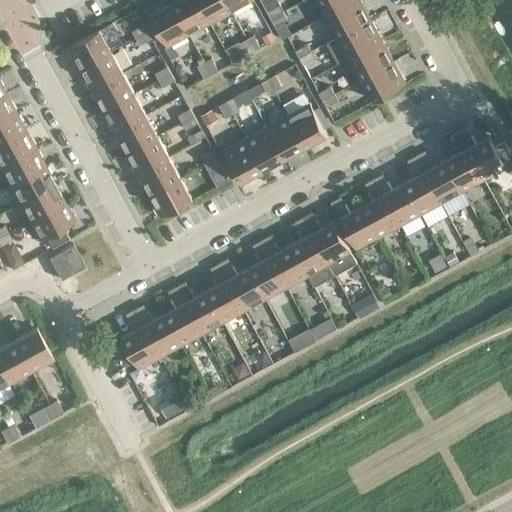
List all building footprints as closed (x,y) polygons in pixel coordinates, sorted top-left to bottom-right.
[(210,23),(197,0),(176,0),(172,2),(189,34),(210,23)] [(231,11),(225,0),(197,0),(210,23),(231,11)] [(251,0),(225,0),(231,11),(251,0)] [(354,0),(319,0),(327,15),(354,0)] [(370,18),(360,0),(354,0),(327,15),(339,35),(370,18)] [(189,34),(172,2),(150,15),(167,46),(189,34)] [(279,4),(267,11),(271,18),(283,11),(279,4)] [(287,18),(283,11),(271,18),(275,25),(287,18)] [(382,39),(370,18),(339,35),(350,57),(382,39)] [(148,31),(144,24),(132,31),(135,38),(148,31)] [(111,51),(99,29),(68,46),(80,68),(111,51)] [(152,38),(148,31),(135,38),(139,45),(152,38)] [(272,32),(262,37),(266,44),(275,39),(272,32)] [(253,34),(246,38),(253,51),(260,47),(253,34)] [(253,51),(246,38),(239,42),(246,55),(253,51)] [(393,61),(382,39),(350,57),(362,78),(393,61)] [(307,44),(295,50),(299,57),(311,51),(307,44)] [(123,72),(111,51),(80,68),(91,89),(123,72)] [(315,58),(311,51),(299,57),(303,64),(315,58)] [(211,58),(204,62),(211,74),(218,70),(211,58)] [(406,83),(393,61),(362,78),(374,100),(406,83)] [(211,74),(204,62),(197,65),(204,78),(211,74)] [(171,73),(167,66),(155,73),(158,80),(171,73)] [(134,93),(123,72),(91,89),(103,110),(134,93)] [(175,80),(171,73),(158,80),(162,87),(175,80)] [(282,87),(275,74),(268,78),(275,91),(282,87)] [(275,91),(268,78),(261,82),(268,94),(275,91)] [(331,86),(318,92),(322,99),(334,93),(331,86)] [(247,89),(239,93),(245,104),(253,100),(247,89)] [(0,119),(16,111),(6,93),(0,96),(0,119)] [(146,114),(134,93),(103,110),(114,131),(146,114)] [(338,100),(334,93),(322,99),(326,106),(338,100)] [(239,110),(233,97),(226,101),(233,113),(239,110)] [(233,113),(226,101),(219,105),(225,117),(233,113)] [(310,102),(288,114),(305,146),(327,134),(324,129),(313,109),(310,102)] [(313,109),(324,129),(330,126),(319,106),(313,109)] [(194,115),(190,108),(178,115),(181,122),(194,115)] [(211,109),(201,115),(206,125),(217,118),(211,109)] [(0,142),(25,129),(16,111),(0,119),(0,142)] [(157,135),(146,114),(114,131),(126,152),(157,135)] [(305,146),(288,114),(267,126),(284,158),(305,146)] [(198,122),(194,115),(181,122),(185,129),(198,122)] [(284,158),(267,126),(246,137),(263,169),(284,158)] [(467,127),(458,132),(484,179),(506,167),(508,171),(511,168),(511,155),(504,141),(494,146),(489,135),(475,143),(467,127)] [(0,166),(35,147),(25,129),(0,142),(0,166)] [(484,179),(458,132),(450,136),(458,152),(445,159),(463,191),(484,179)] [(193,133),(186,137),(190,144),(197,140),(193,133)] [(169,156),(157,135),(126,152),(137,173),(169,156)] [(263,169),(246,137),(223,150),(241,181),(263,169)] [(45,165),(35,147),(0,166),(0,167),(9,184),(45,165)] [(217,157),(213,150),(201,157),(205,164),(217,157)] [(424,150),(416,155),(442,202),(463,191),(445,159),(433,166),(424,150)] [(442,202),(416,155),(407,160),(416,175),(403,182),(421,214),(442,202)] [(181,177),(169,156),(137,173),(149,194),(181,177)] [(221,164),(217,157),(205,164),(208,171),(221,164)] [(55,183),(45,165),(9,184),(19,202),(55,183)] [(383,173),(374,178),(400,225),(421,214),(403,182),(391,189),(383,173)] [(193,199),(181,177),(149,194),(161,216),(193,199)] [(400,225),(374,178),(365,183),(374,198),(361,205),(379,237),(400,225)] [(65,201),(55,183),(19,202),(29,220),(65,201)] [(340,196),(331,202),(356,249),(379,237),(361,205),(349,212),(340,196)] [(75,220),(65,201),(29,220),(39,239),(75,220)] [(312,212),(303,217),(335,274),(357,262),(334,220),(320,227),(312,212)] [(335,274),(303,217),(295,221),(303,237),(291,244),(308,275),(314,286),(335,274)] [(0,245),(12,239),(8,232),(0,235),(0,245)] [(270,235),(261,240),(287,287),(308,275),(291,244),(278,250),(270,235)] [(477,250),(469,235),(462,239),(470,254),(477,250)] [(287,287),(261,240),(253,244),(261,260),(249,267),(266,298),(287,287)] [(85,265),(73,244),(61,250),(73,272),(85,265)] [(73,272),(61,250),(49,257),(61,279),(73,272)] [(450,265),(459,260),(453,250),(444,255),(450,265)] [(435,273),(447,266),(440,253),(428,260),(435,273)] [(228,258),(219,263),(245,310),(266,298),(249,267),(236,274),(228,258)] [(245,310),(219,263),(210,268),(219,283),(206,290),(224,321),(245,310)] [(186,281),(177,286),(203,333),(224,321),(206,290),(194,296),(186,281)] [(203,333),(177,286),(168,290),(177,306),(164,313),(181,344),(203,333)] [(392,295),(388,287),(381,291),(385,299),(392,295)] [(380,304),(374,294),(367,298),(373,308),(380,304)] [(144,304),(135,309),(160,356),(181,344),(164,313),(152,320),(144,304)] [(160,356),(135,309),(126,314),(135,329),(121,336),(138,368),(160,356)] [(326,333),(320,321),(310,327),(316,338),(326,333)] [(53,359),(36,327),(14,339),(31,371),(53,359)] [(31,371),(14,339),(0,346),(0,363),(10,382),(31,371)] [(234,366),(233,371),(237,380),(250,373),(243,361),(234,366)] [(0,387),(10,382),(0,363),(0,387)] [(166,418),(184,408),(176,394),(158,404),(166,418)] [(56,399),(49,403),(56,415),(63,412),(56,399)] [(56,415),(49,403),(42,407),(49,419),(56,415)] [(14,422),(7,426),(14,438),(21,435),(14,422)] [(14,438),(7,426),(0,429),(0,430),(7,442),(14,438)]
